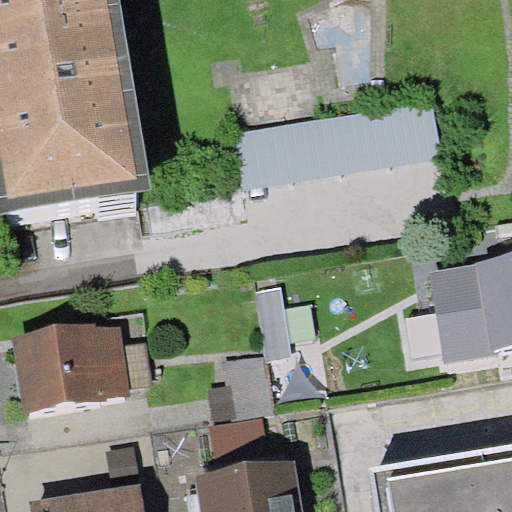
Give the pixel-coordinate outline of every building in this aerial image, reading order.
[(107,0),(0,0),(0,152),(8,198),(138,177),(107,0)] [(0,212),(152,188),(120,0),(107,0),(138,177),(8,198),(0,152),(0,212)] [(511,254),(476,261),(477,265),(431,271),(443,364),(493,355),(492,350),(511,346),(511,254)] [(281,288),(255,292),(265,357),(266,362),(268,361),(292,358),(290,343),(315,339),(310,304),(284,309),(281,288)] [(95,323),(11,337),(24,412),(130,395),(119,325),(96,328),(95,323)] [(265,357),(226,362),(229,385),(209,388),(213,420),(232,418),(232,420),(276,414),(268,361),(266,362),(265,357)] [(210,427),(218,473),(270,465),(263,418),(210,427)] [(511,511),(511,444),(368,468),(375,511),(511,511)] [(112,488),(140,483),(134,446),(106,450),(112,488)] [(218,473),(197,476),(202,511),(303,511),(295,461),(270,465),(218,473)] [(112,488),(30,501),(31,511),(144,511),(140,483),(112,488)]
